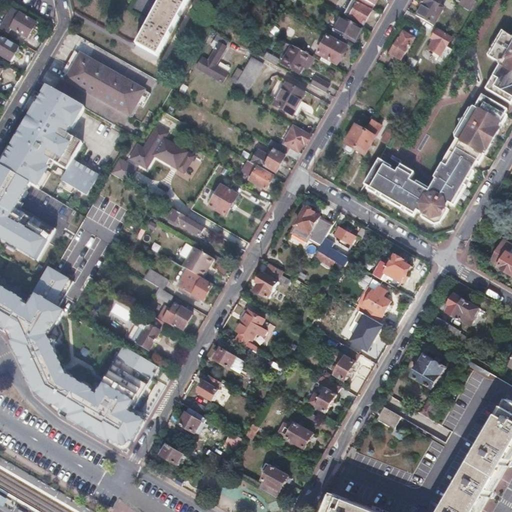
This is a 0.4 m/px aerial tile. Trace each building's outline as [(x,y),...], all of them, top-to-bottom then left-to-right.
[(186,0),(159,0),(149,21),(133,49),(154,60),(186,0)] [(233,0),(231,4),(236,7),(229,19),(237,23),(247,4),(238,0),(233,0)] [(352,0),(353,0),(358,3),(371,10),(374,6),(364,0),(352,0)] [(422,0),(420,4),(422,5),(415,16),(432,26),(438,14),(435,12),(441,0),(422,0)] [(472,1),(470,0),(461,0),(460,3),(468,8),(472,1)] [(371,10),(358,3),(350,18),(363,25),(371,10)] [(20,14),(12,9),(8,15),(13,18),(15,15),(18,17),(20,14)] [(13,18),(8,15),(0,27),(0,28),(8,33),(11,29),(27,39),(36,23),(20,14),(18,17),(15,15),(13,18)] [(341,18),(333,31),(354,43),(362,29),(341,18)] [(431,39),(433,40),(428,50),(440,57),(436,63),(441,66),(451,48),(447,46),(450,39),(436,31),(431,39)] [(398,39),(397,39),(389,54),(400,61),(413,38),(403,32),(398,39)] [(499,40),(501,42),(498,48),(495,47),(490,57),(500,62),(501,65),(490,85),(501,92),(502,92),(506,94),(507,96),(511,98),(511,36),(504,32),(499,40)] [(346,48),(326,37),(316,54),(336,65),(346,48)] [(0,42),(0,55),(10,62),(19,48),(3,38),(0,42)] [(156,118),(160,111),(172,91),(83,39),(60,78),(141,125),(148,113),(156,118)] [(212,50),(214,51),(203,72),(215,79),(220,69),(216,67),(226,48),(214,42),(211,46),(213,47),(212,50)] [(306,60),(289,50),(281,64),(298,74),(306,60)] [(266,53),(264,58),(276,65),(279,60),(266,53)] [(416,61),(409,57),(402,68),(410,72),(416,61)] [(262,64),(250,58),(233,88),(244,95),(262,64)] [(402,69),(389,63),(386,69),(398,76),(402,69)] [(316,77),(311,85),(325,93),(330,85),(316,77)] [(490,85),(487,90),(511,104),(511,98),(507,96),(506,94),(502,92),(501,92),(490,85)] [(306,96),(288,86),(275,108),(293,119),(306,96)] [(85,109),(48,88),(1,166),(30,184),(54,198),(61,185),(87,201),(101,178),(75,162),(85,146),(69,136),(85,109)] [(483,95),(480,100),(489,105),(488,106),(494,109),(496,109),(506,114),(508,110),(483,95)] [(380,197),(379,199),(401,211),(402,209),(405,211),(404,213),(413,218),(417,212),(422,215),(421,218),(434,226),(441,223),(448,211),(446,209),(449,204),(454,207),(466,186),(464,185),(467,180),(469,182),(475,172),(473,171),(477,163),(479,164),(485,155),(483,153),(486,149),(488,150),(499,129),(497,128),(500,123),(502,124),(507,115),(506,114),(496,109),(494,109),(488,106),(489,105),(480,100),(476,108),(474,107),(470,109),(465,119),(466,124),(461,125),(455,135),(455,139),(457,140),(435,179),(440,182),(437,187),(432,185),(430,189),(416,181),(415,184),(409,181),(411,178),(414,173),(400,165),(397,171),(396,173),(390,170),(392,168),(384,163),(379,172),(380,173),(377,178),(373,180),(368,190),(367,192),(375,197),(376,195),(380,197)] [(371,121),(362,115),(344,145),(346,146),(343,151),(344,153),(348,155),(351,154),(353,150),(354,151),(371,121)] [(381,127),(371,121),(354,151),(364,156),(381,127)] [(307,135),(293,127),(279,151),(286,155),(297,161),(299,162),(302,155),(298,153),(303,144),(306,143),(309,138),(307,135)] [(393,133),(387,130),(381,141),(387,144),(393,133)] [(257,151),(250,163),(257,167),(263,170),(264,168),(275,174),(286,155),(279,151),(275,149),(269,158),(257,151)] [(384,163),(378,160),(363,187),(368,190),(373,180),(377,178),(380,173),(379,172),(384,163)] [(30,184),(1,166),(0,167),(0,329),(5,332),(23,301),(0,286),(0,236),(38,260),(54,231),(15,209),(30,184)] [(263,170),(257,167),(249,182),(265,191),(273,176),(263,170)] [(106,233),(117,238),(138,192),(127,187),(106,233)] [(231,193),(220,187),(209,208),(226,217),(238,196),(236,195),(238,191),(234,188),(231,193)] [(88,231),(100,205),(93,202),(81,227),(88,231)] [(315,212),(307,208),(290,237),(305,245),(307,241),(320,249),(326,238),(333,226),(320,219),(321,217),(315,213),(315,212)] [(173,225),(174,223),(199,237),(204,228),(188,218),(173,210),(167,219),(170,221),(169,223),(173,225)] [(141,221),(132,216),(127,225),(136,230),(141,221)] [(339,227),(334,235),(348,244),(347,246),(350,248),(356,237),(339,227)] [(101,235),(78,277),(90,284),(113,242),(101,235)] [(71,238),(59,264),(67,267),(79,242),(71,238)] [(320,249),(318,252),(340,264),(342,265),(346,257),(331,248),(334,243),(326,238),(320,249)] [(193,249),(186,245),(179,256),(187,260),(193,249)] [(193,249),(187,260),(182,268),(188,271),(202,279),(213,259),(193,248),(193,249)] [(495,262),(501,265),(499,267),(511,274),(511,251),(511,253),(508,252),(507,254),(501,251),(498,251),(494,258),(495,262)] [(389,267),(380,262),(373,275),(397,289),(405,276),(406,276),(412,267),(404,262),(405,260),(396,255),(389,267)] [(348,261),(345,267),(343,270),(347,272),(352,263),(348,261)] [(264,274),(262,273),(257,283),(259,284),(255,291),(269,298),(278,282),(287,287),(290,281),(283,277),(285,273),(270,264),(264,274)] [(52,272),(50,271),(30,305),(23,301),(5,332),(8,334),(34,393),(62,412),(119,450),(129,448),(145,422),(133,415),(160,369),(125,348),(97,395),(66,377),(49,338),(62,315),(52,309),(68,281),(52,272)] [(202,279),(188,271),(177,288),(202,302),(211,286),(201,281),(202,279)] [(312,276),(309,281),(321,288),(324,282),(312,276)] [(360,303),(366,306),(363,312),(374,319),(379,322),(383,316),(384,316),(392,302),(384,297),(388,291),(380,287),(376,293),(368,289),(360,303)] [(158,288),(154,296),(168,304),(172,296),(158,288)] [(451,306),(448,311),(473,326),(482,310),(455,295),(449,305),(451,306)] [(110,313),(128,321),(132,312),(114,304),(110,313)] [(170,313),(163,309),(158,319),(172,327),(173,325),(183,331),(192,315),(174,305),(171,310),(170,313)] [(314,327),(322,332),(350,348),(361,354),(364,356),(368,349),(344,335),(355,316),(344,309),(333,329),(326,325),(325,327),(313,321),(310,327),(311,327),(309,331),(311,332),(314,327)] [(485,312),(482,310),(473,326),(476,328),(485,312)] [(264,321),(249,312),(239,331),(241,332),(236,340),(257,352),(259,349),(248,342),(251,338),(254,339),(258,332),(264,336),(266,336),(267,333),(266,331),(260,327),(264,321)] [(164,324),(147,314),(131,341),(148,351),(164,324)] [(438,318),(432,327),(455,340),(453,343),(459,347),(466,336),(460,332),(461,331),(438,318)] [(379,322),(374,319),(368,329),(374,333),(380,322),(379,322)] [(322,332),(314,327),(311,332),(319,337),(322,332)] [(222,348),(215,359),(231,369),(238,358),(222,348)] [(334,359),(337,361),(332,370),(336,372),(335,374),(346,380),(361,354),(350,348),(346,355),(338,351),(334,359)] [(422,362),(420,364),(412,378),(433,390),(446,368),(426,356),(422,362)] [(466,359),(464,362),(484,374),(486,371),(466,359)] [(299,363),(295,360),(291,367),(295,370),(299,363)] [(272,361),(268,367),(282,375),(286,369),(272,361)] [(206,382),(205,381),(199,393),(214,401),(220,390),(219,389),(222,384),(209,377),(206,382)] [(318,395),(315,393),(310,403),(327,412),(341,387),(329,380),(325,387),(323,386),(318,395)] [(479,511),(511,455),(511,398),(444,511),(380,511),(333,495),(326,511),(479,511)] [(436,405),(427,400),(420,413),(428,418),(436,405)] [(194,402),(189,409),(203,416),(207,410),(194,402)] [(382,407),(377,416),(396,426),(401,418),(382,407)] [(203,416),(189,409),(180,424),(196,434),(201,424),(205,427),(207,425),(204,424),(207,419),(203,416)] [(310,413),(307,419),(320,427),(323,421),(310,413)] [(377,416),(376,419),(394,429),(396,426),(377,416)] [(283,424),(278,433),(305,448),(311,438),(313,434),(291,421),(287,427),(283,424)] [(258,427),(253,424),(250,430),(255,433),(258,427)] [(255,433),(250,430),(246,437),(251,440),(255,433)] [(232,434),(229,439),(241,445),(244,440),(232,434)] [(185,453),(169,444),(163,455),(178,464),(185,453)] [(290,476),(272,466),(259,487),(275,497),(280,489),(282,490),(287,481),(290,476)]
